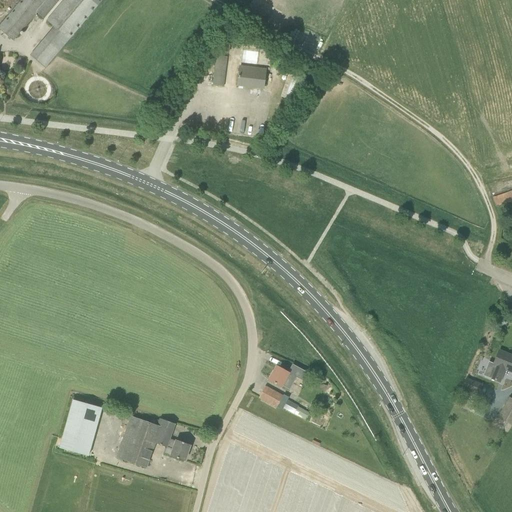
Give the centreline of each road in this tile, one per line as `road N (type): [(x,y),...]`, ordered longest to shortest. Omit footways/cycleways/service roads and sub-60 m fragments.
road 1 (primary): [(451,511),(353,344),(262,252),(149,184),(0,141)]
road 2 (unclassified): [(195,511),(213,446),(246,381),(250,323),(242,297),(187,247),(98,207),(0,186)]
road 3 (track): [(214,0),(439,135),(469,169),(492,216),(487,269)]
road 4 (track): [(439,135),(397,0)]
